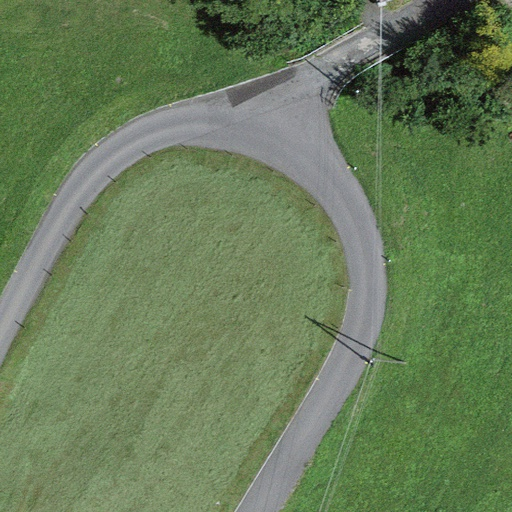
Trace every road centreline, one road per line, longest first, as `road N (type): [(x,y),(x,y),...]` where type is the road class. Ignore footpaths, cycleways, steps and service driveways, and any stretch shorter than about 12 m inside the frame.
road 1 (unclassified): [(256,511),(349,355),(368,285),(356,227),(338,192),(323,170),(261,128)]
road 2 (unclassified): [(261,128),(217,117),(133,141),(89,177),(0,324)]
road 3 (unclassified): [(440,0),(313,77),(261,128)]
